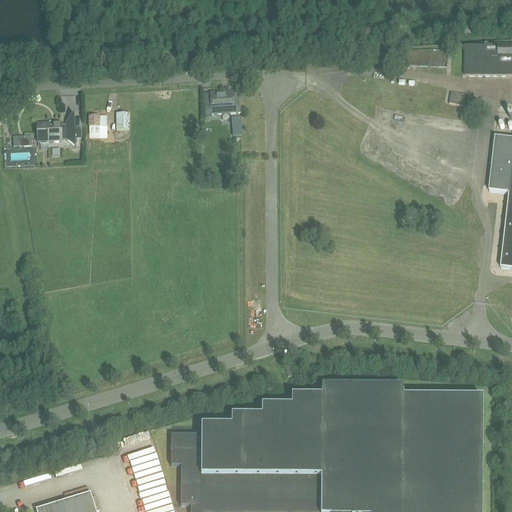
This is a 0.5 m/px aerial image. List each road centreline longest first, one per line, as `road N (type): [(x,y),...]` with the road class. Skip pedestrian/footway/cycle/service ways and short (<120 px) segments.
road 1 (unclassified): [(0,429),(279,344)]
road 2 (unclassified): [(0,88),(269,76)]
road 3 (unclassified): [(279,344),(269,76)]
road 4 (unclassified): [(279,344),(356,328),(511,345)]
road 5 (track): [(197,56),(0,67)]
